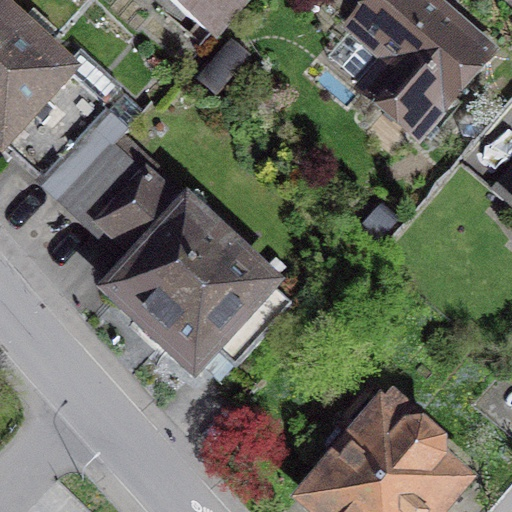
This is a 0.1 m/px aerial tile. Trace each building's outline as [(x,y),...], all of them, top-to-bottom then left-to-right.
[(169,0),(211,35),(241,0),(169,0)] [(403,72),(377,102),(418,137),(489,56),(424,0),(335,0),(329,9),(403,72)] [(43,177),(67,199),(115,146),(128,131),(0,15),(0,142),(41,180),(43,177)] [(140,265),(111,296),(194,373),(215,350),(235,369),(292,308),(115,146),(67,199),(140,265)] [(308,504),(316,511),(437,511),(459,487),(460,486),(438,468),(440,462),(441,456),(440,451),(437,446),(392,407),(389,410),(371,394),(342,429),(360,444),(308,504)]
